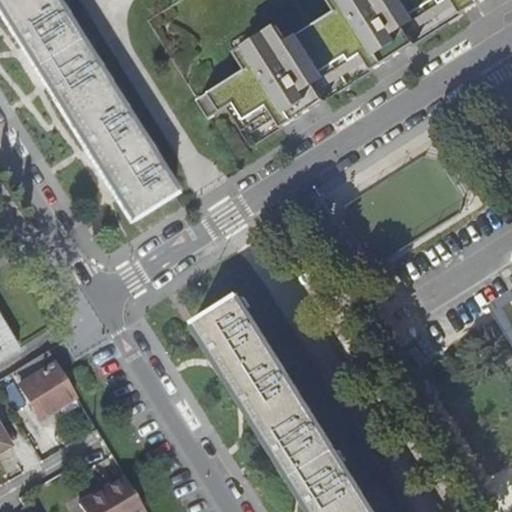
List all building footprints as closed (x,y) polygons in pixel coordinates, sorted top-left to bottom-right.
[(0,0),(0,19),(130,224),(174,197),(49,0),(0,0)] [(247,79),(199,109),(211,128),(236,113),(250,135),(273,121),(283,137),(326,110),(316,93),(363,64),(373,80),(417,53),(406,36),(452,7),(463,24),(500,0),(332,0),(327,3),(338,20),(289,51),(279,34),(236,61),(247,79)] [(312,511),(373,511),(237,296),(193,324),(312,511)] [(0,361),(18,351),(0,320),(0,361)] [(23,384),(56,364),(50,354),(48,352),(16,372),(23,384)] [(75,397),(56,364),(23,384),(21,390),(39,419),(75,397)] [(143,511),(123,478),(79,505),(82,511),(143,511)]
